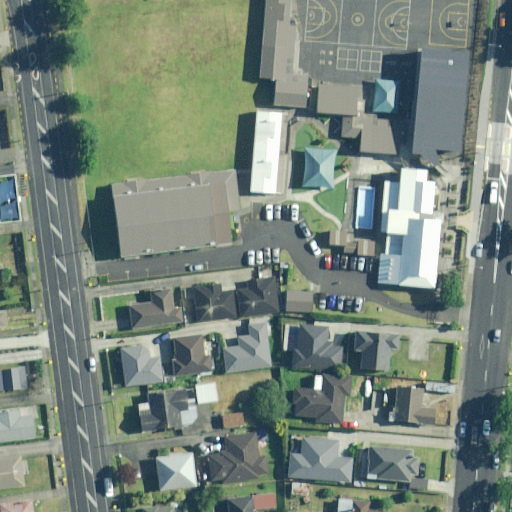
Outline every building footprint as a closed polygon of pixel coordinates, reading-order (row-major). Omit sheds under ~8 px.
[(281,0),(251,0),(247,76),(277,77),(281,0)] [(370,0),(298,0),(299,17),(329,15),(329,22),(336,22),(335,29),(315,28),(314,56),(340,58),(339,73),(369,74),(371,47),(351,46),(353,14),(371,13),(370,0)] [(464,0),(382,0),(383,14),(465,10),(464,0)] [(423,55),(414,153),(462,157),(470,59),(423,55)] [(394,80),(367,78),(365,112),(392,114),(394,80)] [(358,87),(316,84),(314,115),(356,118),(358,87)] [(272,85),(271,106),(309,108),(310,87),(272,85)] [(288,117),(250,114),(244,194),(282,197),(288,117)] [(392,126),(353,123),(351,155),(390,158),(392,126)] [(376,252),(374,283),(431,286),(435,218),(427,217),(429,176),(395,174),(392,219),(397,219),(395,253),(376,252)] [(214,181),(100,196),(108,258),(223,243),(214,181)] [(337,228),(315,226),(314,242),(336,244),(337,228)] [(365,239),(345,238),(344,253),(364,254),(365,239)] [(244,286),(233,288),(238,317),(277,312),(272,275),(243,279),(244,286)] [(217,282),(190,285),(194,322),(233,318),(229,287),(218,289),(217,282)] [(147,301),(123,304),(126,330),(179,324),(177,306),(167,307),(165,288),(146,291),(147,301)] [(311,291),(283,289),(281,311),(310,313),(311,291)] [(234,345),(219,348),(221,372),(267,368),(263,322),(244,324),(245,335),(233,336),(234,345)] [(327,323),(296,322),(294,348),(289,348),(288,367),(338,370),(339,346),(330,345),(330,340),(326,339),(327,323)] [(395,332),(350,329),(349,350),(356,350),(355,369),(385,371),(386,348),(393,348),(395,332)] [(170,357),(166,358),(169,377),(212,371),(209,353),(200,354),(197,334),(168,337),(170,357)] [(145,356),(143,344),(116,347),(121,386),(160,381),(157,354),(145,356)] [(317,387),(289,385),(288,404),(289,404),(288,416),(311,417),(310,422),(339,424),(341,396),(346,396),(347,375),(318,373),(317,387)] [(213,381),(192,384),(195,403),(215,400),(213,381)] [(420,386),(392,385),(391,406),(384,406),(383,421),(429,424),(430,407),(419,407),(420,386)] [(142,403),(133,404),(137,433),(179,427),(179,423),(191,422),(189,407),(185,407),(183,389),(141,394),(142,403)] [(0,440),(32,435),(28,414),(15,417),(13,405),(0,407),(0,440)] [(240,410),(218,412),(220,429),(242,426),(240,410)] [(223,451),(204,453),(208,481),(220,480),(221,484),(255,479),(255,474),(265,472),(263,454),(257,455),(254,431),(221,435),(223,451)] [(409,448),(362,445),(359,476),(406,480),(407,471),(414,471),(415,458),(408,458),(409,448)] [(188,451),(150,456),(155,491),(193,486),(188,451)] [(0,488),(21,486),(20,475),(28,474),(26,459),(18,460),(17,453),(0,455),(0,488)] [(306,482),(288,481),(287,493),(306,494),(306,482)] [(218,511),(253,511),(253,508),(273,506),(272,493),(217,499),(218,511)] [(0,500),(0,511),(32,511),(31,501),(28,501),(27,498),(0,500)] [(366,503),(333,498),(331,511),(385,511),(386,510),(365,507),(366,503)]
